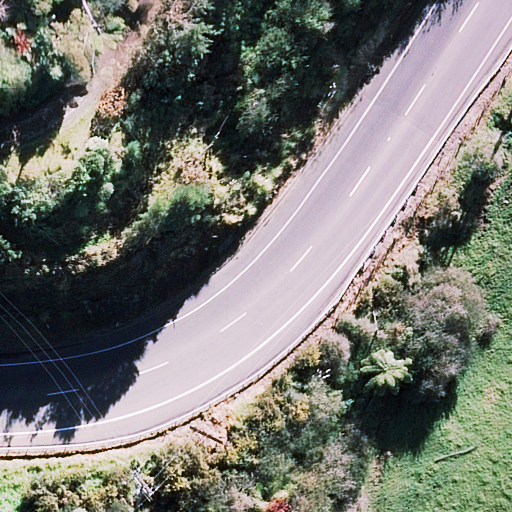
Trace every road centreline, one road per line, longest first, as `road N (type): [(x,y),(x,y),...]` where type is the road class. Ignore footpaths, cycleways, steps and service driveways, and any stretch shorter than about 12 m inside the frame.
road 1 (secondary): [(0,406),(65,404),(156,380),(238,328),(303,263),(482,0)]
road 2 (track): [(158,0),(113,117)]
